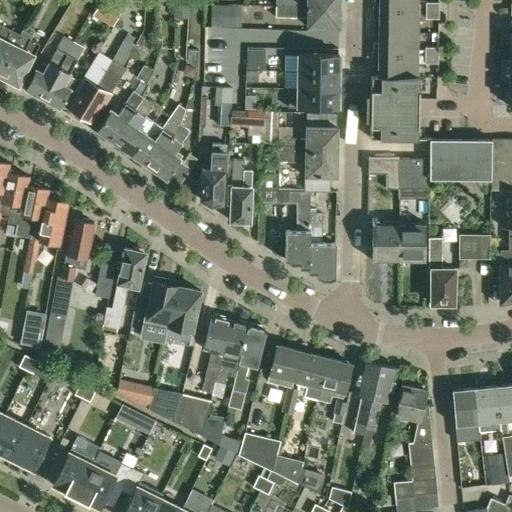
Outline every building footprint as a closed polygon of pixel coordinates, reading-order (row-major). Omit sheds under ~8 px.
[(122,4),(113,0),(99,0),(93,15),(113,24),(122,4)] [(372,9),(418,10),(418,0),(373,0),(372,9)] [(426,10),(439,10),(439,2),(426,2),(426,10)] [(235,4),(211,4),(211,25),(234,25),(235,4)] [(275,5),(275,16),(306,17),(306,22),(306,26),(338,27),(338,7),(275,5)] [(379,21),(379,32),(418,32),(418,10),(372,9),(373,22),(379,21)] [(425,18),(439,19),(439,10),(426,10),(425,18)] [(0,72),(20,35),(0,24),(0,72)] [(38,45),(28,39),(31,34),(23,30),(20,35),(0,72),(0,78),(5,81),(8,80),(16,83),(31,55),(32,56),(38,45)] [(77,91),(67,107),(72,110),(71,112),(76,115),(77,113),(89,120),(98,106),(101,107),(124,68),(122,67),(136,45),(131,42),(134,37),(127,32),(110,60),(97,52),(74,89),(77,91)] [(371,53),(371,54),(417,55),(418,32),(379,32),(378,43),(373,42),(371,53)] [(36,95),(42,98),(67,55),(75,42),(62,35),(41,72),(34,69),(24,88),(26,90),(27,93),(34,96),(36,95)] [(75,42),(67,55),(42,98),(46,101),(47,103),(53,107),(55,106),(58,107),(69,88),(62,84),(83,46),(75,42)] [(438,55),(438,47),(425,47),(425,55),(438,55)] [(198,49),(188,49),(187,60),(198,66),(198,49)] [(248,49),(248,68),(264,68),(264,50),(248,49)] [(511,52),(510,52),(510,60),(503,60),(503,69),(511,69),(511,52)] [(284,54),(283,71),(298,71),(338,72),(338,53),(298,53),(298,55),(284,54)] [(378,78),(417,77),(417,55),(371,54),(373,66),(378,65),(378,78)] [(438,63),(438,55),(425,55),(425,63),(438,63)] [(144,65),(136,76),(141,80),(146,83),(149,79),(152,70),(144,65)] [(502,75),(502,78),(510,79),(509,88),(511,88),(511,69),(503,69),(502,75)] [(246,70),(245,80),(256,80),(256,71),(246,70)] [(283,71),(283,88),(288,88),(298,88),(337,88),(338,72),(298,71),(283,71)] [(370,107),(418,108),(419,77),(417,77),(378,78),(371,78),(370,107)] [(216,87),(216,99),(231,99),(231,87),(216,87)] [(288,88),(288,107),(337,108),(337,88),(298,88),(288,88)] [(108,138),(113,141),(143,99),(133,92),(117,114),(111,110),(97,130),(98,131),(97,133),(107,140),(108,138)] [(131,154),(145,135),(143,133),(151,122),(144,117),(153,105),(143,99),(113,141),(118,145),(117,147),(126,154),(127,152),(129,153),(131,154)] [(134,158),(143,165),(145,163),(149,166),(180,124),(185,111),(174,106),(169,117),(161,129),(155,125),(147,136),(145,135),(131,154),(135,156),(134,158)] [(369,137),(418,138),(418,108),(370,107),(369,137)] [(232,109),(232,125),(240,125),(251,126),(251,109),(232,109)] [(263,116),(262,123),(263,123),(262,142),(277,143),(278,110),(263,109),(263,116)] [(278,151),(300,151),(336,151),(336,127),(334,127),(334,111),(309,111),(309,126),(305,126),(304,139),(278,138),(278,151)] [(166,179),(179,161),(180,159),(173,154),(188,132),(188,130),(180,124),(149,166),(155,170),(153,173),(163,179),(164,178),(166,179)] [(511,138),(493,139),(492,180),(492,189),(501,190),(501,226),(508,226),(508,236),(508,249),(500,249),(500,302),(511,299),(511,138)] [(482,180),(492,180),(493,139),(429,139),(429,179),(475,180),(475,184),(482,185),(482,180)] [(222,203),(224,170),(226,145),(212,144),(210,169),(201,168),(199,200),(210,206),(222,203)] [(304,191),(309,191),(316,191),(329,191),(329,176),(335,176),(336,151),(300,151),(278,151),(277,159),(304,159),(304,176),(304,191)] [(0,206),(1,203),(0,202),(0,191),(5,169),(7,170),(9,161),(1,160),(2,159),(0,158),(0,206)] [(232,159),(230,199),(228,200),(227,207),(230,207),(229,220),(238,221),(237,224),(246,224),(246,221),(249,221),(252,169),(243,169),(243,159),(232,159)] [(368,174),(385,174),(385,189),(399,189),(399,159),(368,159),(368,174)] [(399,159),(399,189),(428,189),(428,159),(413,159),(399,159)] [(5,169),(0,191),(0,202),(1,203),(0,206),(0,212),(9,214),(7,222),(16,224),(21,203),(24,183),(26,183),(27,174),(21,173),(21,172),(12,167),(11,171),(7,170),(5,169)] [(260,182),(260,202),(278,202),(296,203),(296,209),(296,230),(285,230),(284,258),(292,262),(299,262),(299,266),(308,266),(308,211),(308,204),(309,191),(304,191),(295,191),(277,191),(278,182),(278,173),(260,173),(260,182)] [(15,234),(30,237),(32,227),(38,228),(45,196),(46,196),(48,187),(40,186),(41,185),(32,181),(30,184),(26,183),(24,183),(21,203),(16,224),(16,227),(15,234)] [(30,237),(29,242),(37,244),(38,238),(58,242),(67,200),(61,199),(61,198),(52,193),(50,197),(46,196),(45,196),(38,228),(32,227),(30,237)] [(308,266),(308,271),(316,271),(316,275),(322,279),(330,279),(334,277),(334,243),(320,243),(320,213),(316,213),(316,211),(308,211),(308,266)] [(57,275),(50,311),(65,314),(71,283),(72,283),(75,266),(85,268),(94,221),(91,220),(90,218),(84,217),(82,219),(72,217),(61,276),(57,275)] [(398,260),(399,223),(372,223),(372,260),(398,260)] [(424,223),(399,223),(398,260),(424,261),(424,223)] [(459,234),(458,258),(490,258),(490,234),(459,234)] [(453,303),(454,268),(442,268),(442,238),(428,238),(427,269),(431,269),(430,303),(441,303),(441,305),(448,305),(448,303),(453,303)] [(29,242),(24,270),(32,271),(37,244),(29,242)] [(106,306),(103,325),(119,328),(127,285),(138,287),(145,252),(142,251),(143,249),(133,247),(132,249),(124,248),(112,307),(106,306)] [(113,261),(100,258),(94,296),(108,298),(113,261)] [(150,295),(141,337),(164,342),(165,341),(176,285),(168,283),(169,279),(154,276),(152,283),(143,281),(140,293),(150,295)] [(176,285),(165,341),(188,346),(200,290),(185,287),(176,285)] [(212,391),(215,380),(230,320),(224,318),(223,316),(216,314),(214,315),(211,315),(203,348),(212,351),(203,389),(212,391)] [(230,320),(215,380),(225,382),(227,374),(235,376),(237,369),(240,358),(248,324),(247,324),(246,322),(240,320),(237,322),(230,320)] [(234,381),(232,389),(245,392),(248,378),(244,377),(248,364),(257,366),(266,329),(259,327),(258,325),(252,323),(250,325),(248,324),(240,358),(237,369),(235,376),(234,381)] [(267,381),(289,386),(291,387),(293,379),(296,380),(303,351),(276,344),(267,381)] [(296,380),(307,383),(304,395),(317,398),(328,358),(303,351),(296,380)] [(26,370),(32,358),(24,354),(18,366),(26,370)] [(26,370),(34,374),(40,362),(32,358),(26,370)] [(343,397),(344,392),(352,364),(328,358),(317,398),(329,401),(331,394),(343,397)] [(361,394),(353,431),(363,434),(365,429),(379,363),(361,359),(353,393),(361,394)] [(398,368),(379,363),(365,429),(375,431),(382,399),(391,401),(398,368)] [(116,393),(148,408),(153,387),(120,379),(116,393)] [(82,398),(88,386),(80,382),(74,394),(82,398)] [(418,419),(414,441),(408,442),(410,467),(434,464),(428,405),(423,404),(427,389),(400,383),(394,415),(418,419)] [(511,383),(496,385),(500,429),(506,465),(508,475),(511,474),(511,441),(511,434),(508,435),(507,428),(506,420),(511,419),(511,383)] [(496,385),(474,387),(478,431),(500,429),(496,385)] [(88,386),(82,398),(90,401),(95,390),(88,386)] [(289,386),(286,399),(295,401),(297,393),(298,388),(296,388),(295,388),(291,387),(289,386)] [(181,393),(153,387),(148,408),(173,421),(181,393)] [(474,387),(452,389),(455,424),(457,440),(478,438),(478,431),(474,387)] [(181,393),(173,421),(202,435),(206,417),(210,399),(181,392),(181,393)] [(292,413),(295,401),(286,399),(283,411),(292,413)] [(346,401),(336,399),(332,421),(342,423),(346,401)] [(0,421),(0,452),(10,457),(26,424),(4,413),(0,421)] [(224,421),(206,417),(202,435),(218,444),(221,434),(224,421)] [(26,424),(10,457),(33,469),(49,436),(26,424)] [(270,469),(272,470),(276,454),(280,441),(245,432),(242,441),(238,454),(270,469)] [(218,444),(238,454),(242,441),(221,434),(218,444)] [(54,480),(52,484),(75,496),(92,463),(93,463),(99,450),(99,449),(75,437),(54,480)] [(203,443),(197,455),(205,459),(211,447),(203,443)] [(92,463),(75,496),(99,507),(103,499),(110,484),(121,489),(132,467),(121,462),(99,450),(93,463),(92,463)] [(284,477),(297,483),(301,468),(303,461),(276,454),(272,470),(284,477)] [(410,467),(411,481),(436,478),(434,464),(410,467)] [(506,465),(489,468),(491,484),(509,481),(508,475),(506,465)] [(122,511),(151,511),(159,496),(160,497),(162,493),(138,481),(143,472),(132,467),(121,489),(131,495),(122,511)] [(324,475),(301,468),(297,483),(319,494),(324,475)] [(270,469),(266,478),(274,482),(280,485),(284,477),(272,470),(270,469)] [(266,478),(258,474),(252,486),(260,490),(266,478)] [(260,490),(268,494),(274,482),(266,478),(260,490)] [(413,495),(437,492),(436,478),(411,481),(413,494),(413,495)] [(332,486),(328,498),(347,507),(350,491),(332,486)] [(182,507),(179,511),(207,511),(211,504),(213,499),(191,488),(181,507),(182,507)] [(396,511),(399,511),(438,506),(437,492),(413,495),(413,494),(394,498),(396,511)] [(179,511),(181,507),(160,497),(159,496),(151,511),(179,511)] [(487,511),(511,511),(511,506),(511,503),(506,501),(492,497),(487,507),(487,511)] [(319,511),(322,507),(315,503),(310,511),(319,511)]
